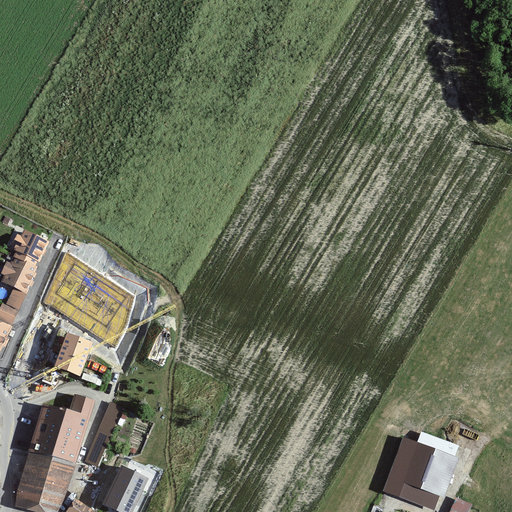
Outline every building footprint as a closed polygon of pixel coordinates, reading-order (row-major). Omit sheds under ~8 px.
[(6,305),(20,310),(27,293),(28,293),(49,241),(21,230),(0,282),(13,288),(6,305)] [(134,297),(66,252),(45,302),(115,348),(127,324),(134,297)] [(18,311),(2,304),(0,309),(0,355),(12,327),(11,326),(18,311)] [(83,377),(96,343),(70,333),(57,368),(83,377)] [(71,417),(45,410),(16,506),(38,511),(58,511),(64,499),(93,404),(78,399),(71,417)] [(97,466),(121,410),(111,406),(88,462),(97,466)] [(405,439),(380,503),(402,511),(432,511),(438,496),(444,499),(459,460),(405,439)] [(132,511),(149,478),(123,466),(104,505),(118,511),(132,511)] [(456,498),(450,511),(468,511),(471,504),(456,498)] [(66,511),(93,511),(76,499),(66,511)]
